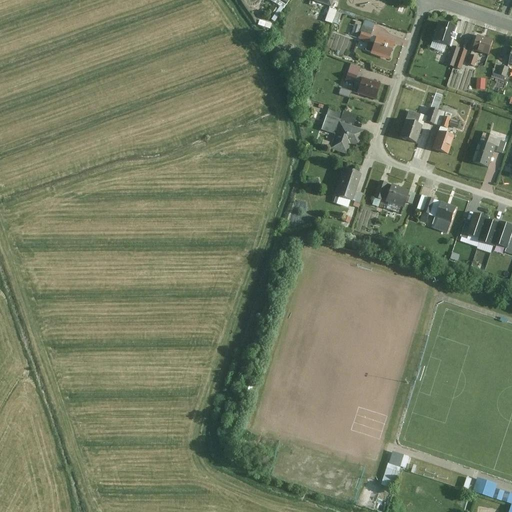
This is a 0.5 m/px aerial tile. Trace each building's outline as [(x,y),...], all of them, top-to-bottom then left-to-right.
[(272,0),(282,6),(273,19),(276,21),(289,0),(272,0)] [(339,25),(344,12),(331,8),(327,21),(339,25)] [(271,28),(273,23),(261,19),(259,24),(271,28)] [(389,59),(395,41),(372,34),(376,23),(365,20),(359,37),(368,40),(364,51),(389,59)] [(452,45),(458,28),(440,22),(434,38),(452,45)] [(358,35),(361,26),(355,25),(352,34),(358,35)] [(488,54),(493,40),(477,34),(472,48),(488,54)] [(462,68),(468,50),(456,46),(450,65),(462,68)] [(478,56),(472,54),(469,63),(475,65),(478,56)] [(505,81),(510,67),(499,64),(494,77),(505,81)] [(358,76),(348,72),(346,79),(355,82),(358,76)] [(378,98),(382,83),(363,77),(358,92),(378,98)] [(350,96),(352,91),(342,87),(339,92),(350,96)] [(428,116),(425,120),(449,129),(451,125),(459,128),(461,122),(445,116),(446,111),(439,109),(444,95),(437,93),(428,116)] [(358,115),(331,106),(323,129),(337,134),(332,148),(349,154),(352,143),(361,146),(366,131),(354,127),(358,115)] [(425,120),(428,116),(411,110),(401,137),(417,142),(425,120)] [(471,160),(488,166),(496,145),(489,142),(493,133),(483,129),(471,160)] [(455,137),(441,131),(434,147),(449,153),(455,137)] [(503,153),(508,142),(502,139),(498,150),(503,153)] [(362,174),(344,168),(333,201),(347,205),(349,199),(355,201),(354,206),(360,207),(364,194),(356,191),(362,174)] [(388,183),(381,181),(375,197),(382,200),(388,183)] [(401,213),(409,191),(391,184),(385,200),(388,202),(386,207),(401,213)] [(449,233),(458,207),(423,195),(418,209),(424,211),(420,221),(427,223),(426,225),(449,233)] [(487,219),(474,214),(466,235),(480,240),(479,242),(492,247),(493,245),(506,249),(511,232),(511,227),(500,223),(499,226),(486,221),(487,219)] [(402,453),(397,451),(393,463),(391,462),(384,483),(395,486),(400,470),(402,466),(399,465),(402,453)] [(499,484),(479,477),(474,491),(502,500),(505,490),(497,488),(499,484)]
